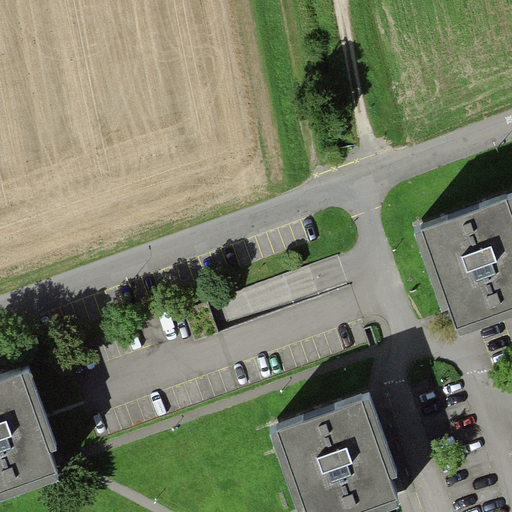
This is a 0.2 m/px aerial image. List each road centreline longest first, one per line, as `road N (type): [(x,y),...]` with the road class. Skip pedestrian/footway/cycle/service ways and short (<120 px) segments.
road 1 (residential): [(0,309),(511,122)]
road 2 (track): [(280,0),(319,190)]
road 3 (track): [(336,0),(370,170)]
